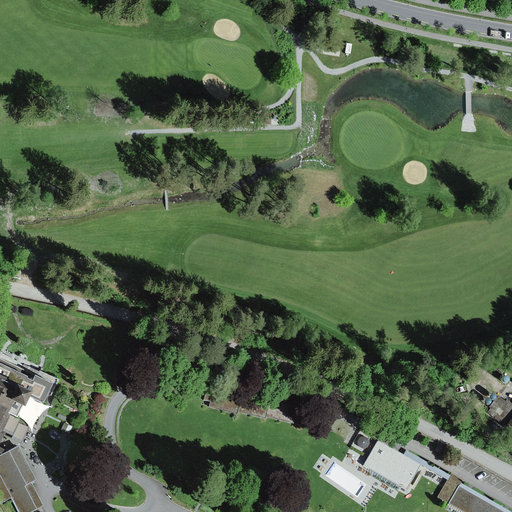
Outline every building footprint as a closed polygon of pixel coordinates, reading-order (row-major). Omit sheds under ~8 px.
[(339,40),(315,38),(314,53),(338,55),(339,40)] [(26,378),(0,365),(0,420),(7,424),(10,416),(17,419),(27,398),(42,405),(51,386),(34,378),(32,383),(25,380),(26,378)] [(206,384),(201,402),(208,404),(206,409),(238,416),(239,414),(265,420),(266,417),(292,423),(293,417),(302,420),(305,408),(297,406),(298,402),(290,400),(291,397),(282,395),(281,398),(271,396),(271,398),(261,396),(262,392),(254,391),(254,394),(242,391),(241,394),(231,391),(232,388),(223,386),(223,388),(206,384)] [(506,402),(498,396),(488,408),(491,409),(488,413),(504,426),(511,415),(511,405),(507,401),(506,402)] [(503,428),(511,435),(511,415),(504,426),(503,428)] [(0,499),(2,504),(11,500),(0,477),(0,455),(7,452),(0,449),(0,442),(4,434),(2,433),(4,428),(7,424),(0,420),(0,499)] [(359,438),(356,442),(357,447),(362,450),(366,448),(369,444),(368,439),(364,437),(359,438)] [(363,467),(406,492),(420,467),(403,457),(377,442),(363,467)] [(0,477),(11,500),(17,511),(34,511),(42,508),(30,484),(35,482),(17,447),(7,452),(0,455),(0,477)] [(406,451),(403,457),(420,467),(447,482),(450,477),(406,451)] [(462,481),(451,475),(450,477),(447,482),(437,498),(448,505),(460,511),(504,511),(459,487),(460,484),(462,481)] [(510,511),(460,484),(459,487),(504,511),(510,511)]
